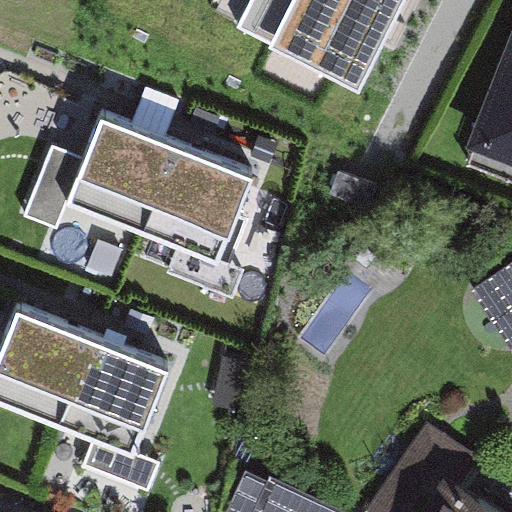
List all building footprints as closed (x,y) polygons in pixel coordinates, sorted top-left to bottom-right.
[(398,0),(246,0),(236,22),(358,82),(398,0)] [(511,63),(479,147),(511,159),(511,63)] [(253,161),(103,99),(67,186),(217,247),(253,161)] [(511,258),(472,285),(511,344),(511,258)] [(170,353),(20,294),(0,343),(0,381),(137,436),(170,353)] [(511,511),(511,505),(446,461),(413,511),(511,511)] [(360,511),(272,470),(270,475),(248,465),(227,509),(234,511),(360,511)]
